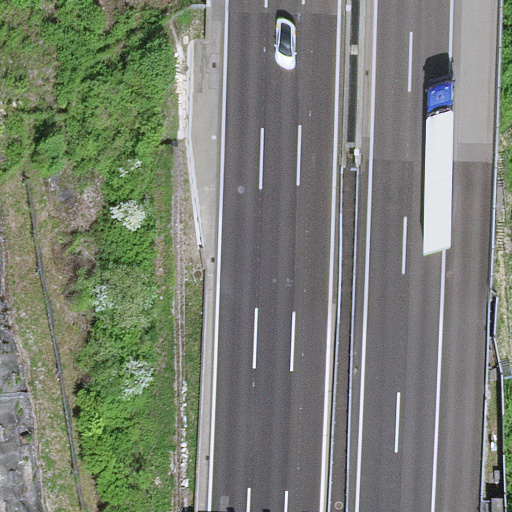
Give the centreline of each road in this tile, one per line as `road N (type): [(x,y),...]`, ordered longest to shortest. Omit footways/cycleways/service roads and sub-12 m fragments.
road 1 (motorway): [(278,0),(259,511)]
road 2 (motorway): [(395,511),(413,0)]
